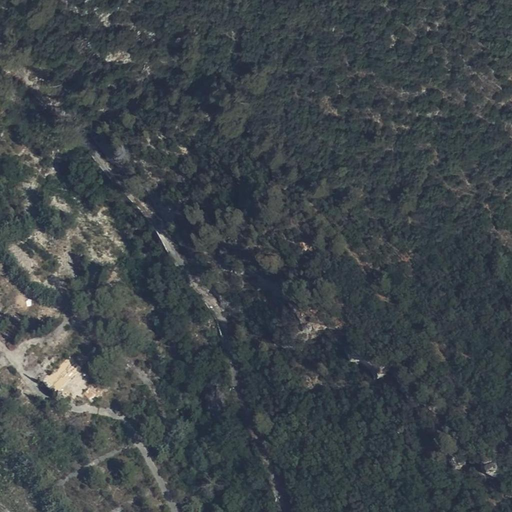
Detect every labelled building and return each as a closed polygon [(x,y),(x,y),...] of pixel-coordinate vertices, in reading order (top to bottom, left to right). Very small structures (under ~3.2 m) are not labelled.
[(23,123),(29,116),(18,108),(13,115),(23,123)] [(42,147),(26,136),(25,137),(17,132),(10,141),(19,147),(36,155),(42,147)] [(109,214),(103,218),(97,210),(95,212),(75,190),(77,187),(60,172),(44,191),(73,204),(85,218),(82,222),(96,246),(100,248),(117,242),(120,245),(115,249),(121,256),(126,252),(137,264),(142,259),(120,235),(109,214)] [(69,347),(45,371),(56,381),(80,357),(81,350),(76,345),(69,347)] [(93,371),(98,366),(90,359),(86,364),(93,371)] [(93,371),(81,384),(92,394),(109,377),(98,366),(93,371)] [(81,369),(73,376),(76,379),(84,371),(81,369)]
